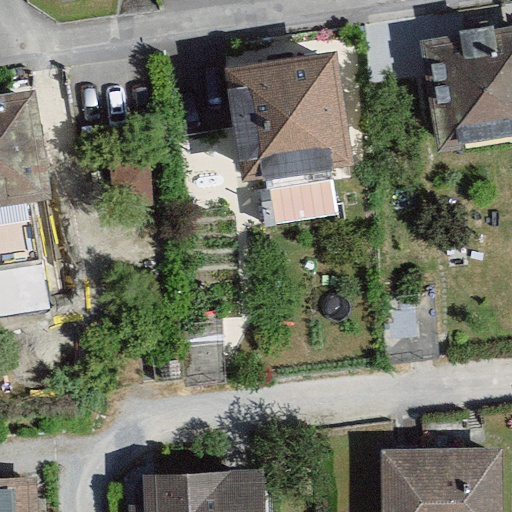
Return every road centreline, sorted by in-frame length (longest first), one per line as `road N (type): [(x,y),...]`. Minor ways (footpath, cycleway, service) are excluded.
road 1 (residential): [(93,511),(94,487),(111,457),(149,434),(511,386)]
road 2 (residential): [(0,61),(355,8)]
